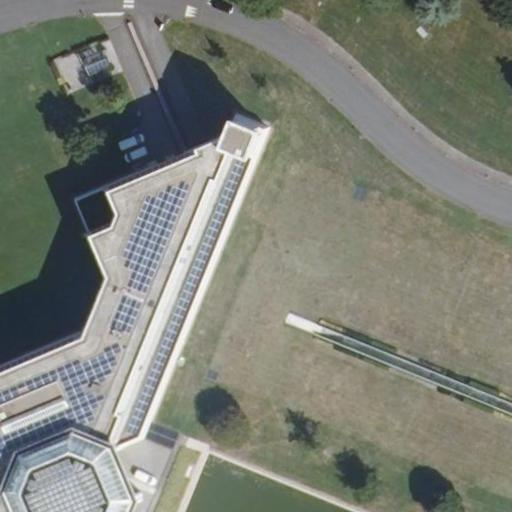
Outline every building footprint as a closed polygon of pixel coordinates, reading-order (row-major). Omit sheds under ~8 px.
[(91,78),(111,70),(107,58),(86,66),(91,78)] [(225,132),(213,137),(232,217),(269,126),(234,111),(225,132)] [(232,217),(213,137),(196,145),(183,150),(177,153),(183,165),(161,174),(156,162),(72,198),(105,276),(84,329),(0,364),(0,496),(15,490),(31,452),(82,430),(120,445),(144,435),(232,217)] [(183,165),(177,153),(156,162),(161,174),(183,165)] [(120,445),(82,430),(31,452),(15,490),(23,511),(135,511),(141,496),(120,445)]
